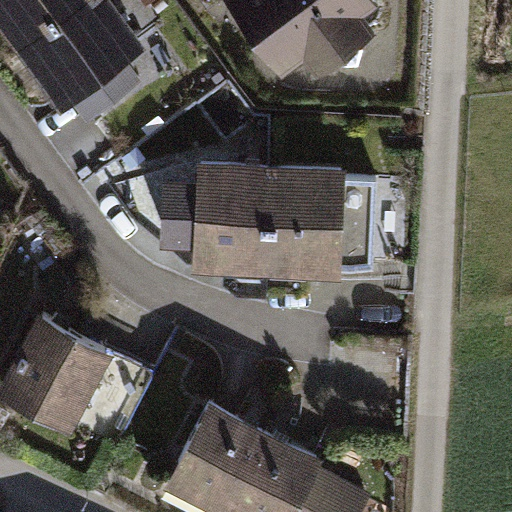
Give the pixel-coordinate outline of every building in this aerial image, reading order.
[(0,0),(0,5),(23,36),(72,0),(0,0)] [(137,40),(107,0),(72,0),(23,36),(66,93),(72,89),(90,113),(137,78),(118,54),(137,40)] [(240,0),(283,58),(306,42),(319,59),(325,55),(329,61),(358,62),(365,35),(361,28),(367,24),(354,6),(362,0),(240,0)] [(267,291),(267,286),(272,163),(202,161),(199,251),(227,252),(226,279),(239,290),(267,291)] [(342,166),(272,163),(267,286),(307,287),(307,268),(338,269),(339,258),(374,259),(377,174),(342,173),(342,166)] [(157,369),(44,310),(26,346),(23,345),(17,356),(20,357),(5,385),(118,444),(157,369)] [(172,473),(225,500),(264,425),(211,398),(172,473)] [(318,453),(264,425),(225,500),(248,511),(354,511),(367,489),(314,462),(318,453)]
